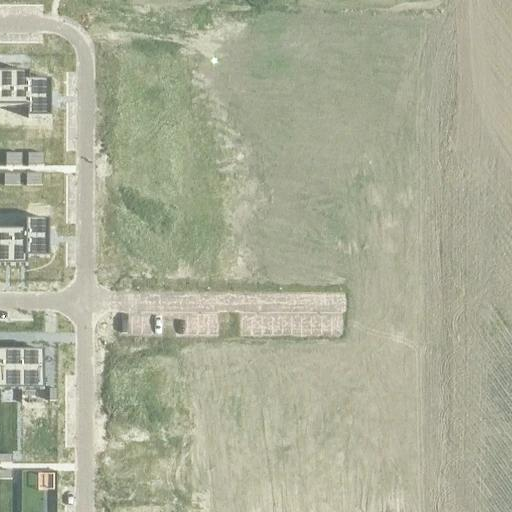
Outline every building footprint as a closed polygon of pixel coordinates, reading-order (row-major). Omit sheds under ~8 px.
[(110,59),(110,91),(158,91),(158,59),(110,59)] [(0,73),(0,109),(14,109),(14,73),(0,73)] [(14,73),(14,109),(29,109),(29,101),(29,81),(29,73),(14,73)] [(29,81),(29,101),(51,101),(52,81),(29,81)] [(29,109),(29,120),(51,120),(51,101),(29,101),(29,109)] [(110,107),(110,135),(152,135),(152,107),(110,107)] [(6,154),(6,166),(14,166),(14,154),(6,154)] [(14,154),(14,166),(22,166),(22,154),(14,154)] [(29,154),(29,166),(37,166),(37,154),(29,154)] [(37,154),(37,166),(45,166),(45,154),(37,154)] [(129,166),(129,222),(139,222),(139,231),(165,231),(165,159),(134,159),(134,166),(129,166)] [(5,174),(5,186),(13,186),(13,174),(5,174)] [(13,174),(13,186),(21,186),(21,174),(13,174)] [(27,174),(27,186),(35,186),(35,174),(27,174)] [(35,174),(35,186),(43,186),(43,174),(35,174)] [(237,189),(237,201),(277,201),(277,189),(237,189)] [(50,221),(28,221),(28,231),(28,240),(50,240),(50,221)] [(13,231),(0,231),(0,267),(13,267),(13,231)] [(28,231),(13,231),(13,267),(28,267),(28,259),(28,240),(28,231)] [(50,240),(28,240),(28,259),(50,259),(50,240)] [(192,254),(192,266),(212,266),(212,254),(192,254)] [(116,261),(116,284),(172,284),(172,260),(116,260),(116,261)] [(0,351),(0,390),(22,390),(22,352),(0,351)] [(22,352),(22,390),(44,390),(45,352),(22,352)] [(128,352),(128,368),(164,368),(164,352),(128,352)] [(204,360),(204,368),(216,368),(216,360),(204,360)] [(128,382),(128,383),(156,383),(156,384),(164,384),(164,368),(128,368),(128,382)] [(204,368),(204,376),(216,376),(216,368),(204,368)] [(120,382),(120,398),(156,398),(156,384),(156,383),(128,383),(128,382),(120,382)] [(49,390),(49,402),(57,402),(57,390),(49,390)] [(204,390),(204,398),(216,398),(216,390),(204,390)] [(120,398),(120,413),(156,413),(156,398),(120,398)] [(204,398),(204,406),(216,406),(216,398),(204,398)] [(120,413),(120,428),(156,428),(156,413),(120,413)] [(203,420),(203,428),(215,428),(215,420),(203,420)] [(120,428),(120,443),(156,443),(156,428),(120,428)] [(203,428),(203,436),(215,436),(215,428),(203,428)] [(120,443),(120,458),(156,458),(156,444),(156,443),(120,443)] [(203,450),(203,458),(215,458),(215,450),(203,450)] [(1,456),(1,464),(13,464),(13,456),(1,456)] [(120,458),(120,473),(156,473),(156,458),(120,458)] [(203,458),(203,466),(215,466),(215,458),(203,458)] [(1,472),(1,480),(13,480),(13,472),(1,472)] [(120,473),(120,488),(156,488),(156,474),(156,473),(120,473)] [(203,480),(203,488),(215,488),(215,480),(203,480)] [(120,488),(120,503),(156,503),(156,488),(120,488)] [(203,488),(203,496),(215,496),(215,488),(203,488)] [(120,503),(120,511),(155,511),(156,503),(120,503)]
